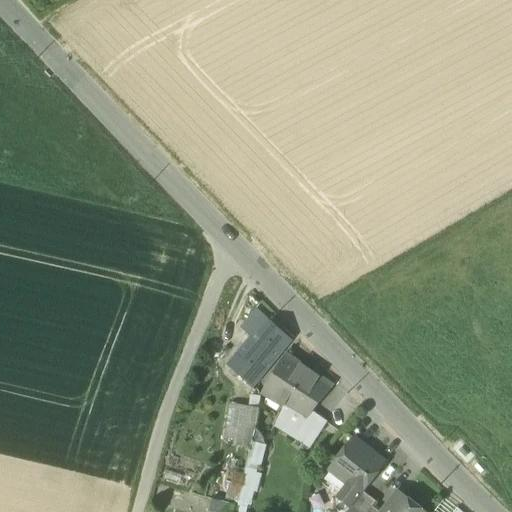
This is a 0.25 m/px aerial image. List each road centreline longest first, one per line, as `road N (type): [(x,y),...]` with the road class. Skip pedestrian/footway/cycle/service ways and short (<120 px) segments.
road 1 (residential): [(495,511),(7,0)]
road 2 (track): [(138,511),(162,420),(236,245)]
